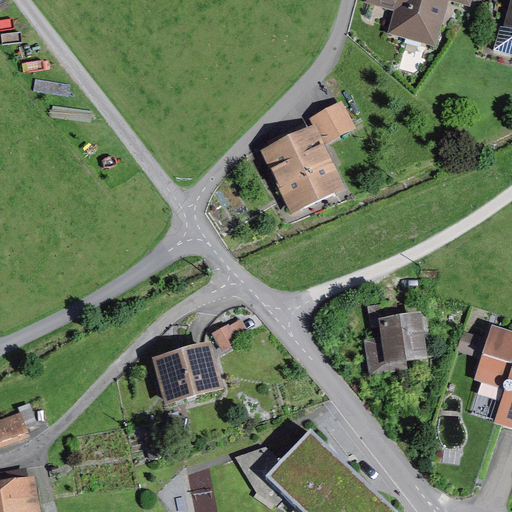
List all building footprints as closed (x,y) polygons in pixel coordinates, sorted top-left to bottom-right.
[(371,0),(406,10),(409,17),(405,34),(431,41),(443,0),(449,0),(464,4),(465,0),(371,0)] [(314,120),(326,143),(351,130),(339,107),(314,120)] [(340,186),(322,149),(315,152),(303,128),(270,144),(274,153),(267,156),(291,209),(340,186)] [(404,369),(403,361),(424,358),(418,320),(397,323),(395,305),(370,309),(372,326),(382,325),(385,341),(367,343),(372,374),(404,369)] [(455,314),(450,328),(458,331),(465,309),(453,306),(450,313),(455,314)] [(235,342),(227,328),(214,335),(222,349),(235,342)] [(511,337),(492,331),(478,373),(482,380),(503,387),(506,393),(496,422),(511,426),(511,337)] [(216,389),(206,351),(159,363),(169,402),(216,389)] [(21,415),(0,422),(0,444),(27,435),(21,415)] [(183,440),(186,423),(168,419),(165,436),(183,440)] [(266,481),(298,511),(393,511),(311,433),(282,464),(266,481)] [(256,492),(266,481),(282,464),(266,449),(236,459),(256,492)] [(0,511),(38,511),(38,509),(26,511),(21,482),(22,481),(21,472),(0,475),(0,511)]
